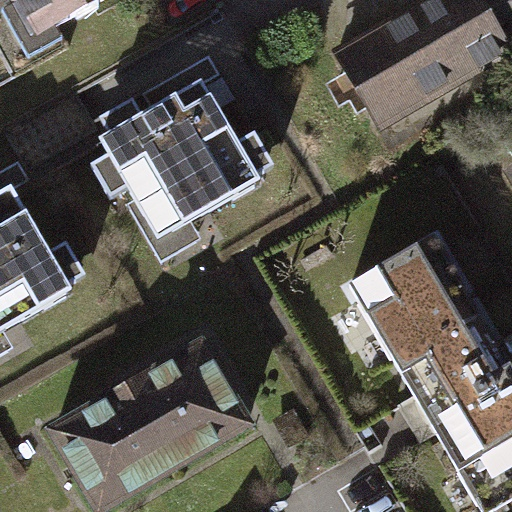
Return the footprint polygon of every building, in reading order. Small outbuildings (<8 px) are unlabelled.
[(88,0),(0,0),(20,36),(88,0)] [(511,42),(484,0),(413,0),(333,51),(397,150),(511,75),(511,42)] [(92,130),(149,233),(251,175),(194,73),(92,130)] [(511,173),(503,178),(511,192),(511,173)] [(1,181),(0,181),(0,326),(63,291),(1,181)] [(511,511),(511,364),(449,256),(359,307),(478,511),(511,511)] [(212,331),(50,434),(99,511),(125,511),(269,420),(212,331)]
